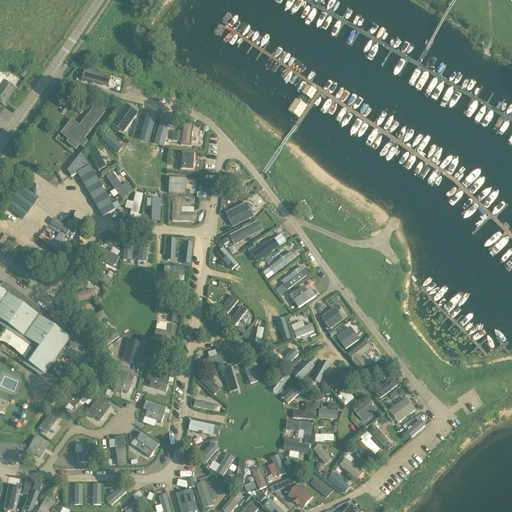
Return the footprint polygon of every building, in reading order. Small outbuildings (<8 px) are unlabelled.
[(83,72),(81,81),(108,88),(111,80),(83,72)] [(17,87),(5,79),(0,86),(0,101),(5,105),(17,87)] [(76,149),(79,145),(83,149),(88,142),(84,139),(104,113),(96,107),(80,127),(72,121),(62,134),(70,140),(68,143),(76,149)] [(112,124),(124,133),(136,116),(123,108),(112,124)] [(141,139),(148,141),(155,114),(148,112),(141,139)] [(167,114),(161,113),(157,137),(163,138),(167,114)] [(184,121),(181,146),(190,147),(194,122),(184,121)] [(103,140),(117,150),(122,143),(108,133),(103,140)] [(88,153),(98,173),(106,169),(95,149),(88,153)] [(103,217),(115,210),(98,181),(87,162),(85,157),(82,153),(68,171),(71,177),(78,173),(103,217)] [(180,169),(180,172),(195,173),(196,154),(181,153),(181,164),(180,169)] [(106,177),(122,200),(134,192),(127,183),(122,187),(112,173),(106,177)] [(237,176),(227,174),(225,186),(235,187),(237,176)] [(168,186),(168,196),(195,195),(194,186),(168,186)] [(237,194),(248,195),(249,188),(238,187),(237,194)] [(236,196),(227,194),(226,201),(235,203),(236,196)] [(135,195),(130,215),(138,217),(143,197),(135,195)] [(160,223),(161,200),(152,200),(152,223),(160,223)] [(247,203),(226,214),(233,228),(254,217),(247,203)] [(172,222),(194,223),(194,214),(182,214),(182,204),(172,204),(172,222)] [(74,230),(77,225),(58,210),(54,215),(74,230)] [(258,223),(229,237),(233,246),(262,232),(258,223)] [(0,246),(3,249),(4,246),(10,239),(4,235),(0,240),(0,246)] [(251,255),(257,263),(279,248),(274,240),(251,255)] [(185,259),(185,242),(177,242),(176,259),(185,259)] [(30,255),(32,256),(32,258),(43,262),(48,249),(34,243),(30,255)] [(124,247),(124,260),(132,260),(133,247),(124,247)] [(147,249),(139,249),(139,260),(147,260),(147,249)] [(238,266),(223,249),(216,255),(231,272),(238,266)] [(268,269),(273,276),(296,260),(291,253),(268,269)] [(281,283),(286,291),(308,276),(302,268),(281,283)] [(298,295),(308,288),(306,284),(295,291),(298,295)] [(46,371),(69,338),(22,305),(0,290),(0,319),(39,347),(28,362),(44,374),(46,371)] [(288,305),(293,311),(314,297),(310,290),(288,305)] [(218,313),(225,318),(237,302),(231,297),(218,313)] [(333,307),(322,315),(330,327),(343,319),(333,307)] [(241,309),(229,324),(234,329),(246,313),(241,309)] [(301,314),(289,319),(291,324),(303,319),(301,314)] [(171,322),(173,323),(180,324),(180,319),(181,316),(172,315),(171,322)] [(211,319),(206,325),(225,339),(229,333),(211,319)] [(315,331),(312,323),(305,325),(303,321),(291,325),(296,338),(315,331)] [(166,330),(156,328),(154,338),(173,341),(176,324),(167,323),(166,330)] [(351,325),(337,335),(346,347),(360,338),(351,325)] [(258,327),(254,342),(260,343),(263,328),(258,327)] [(14,342),(17,335),(6,330),(1,342),(18,349),(20,345),(14,342)] [(285,334),(267,339),(269,345),(286,339),(285,334)] [(235,337),(230,344),(249,358),(253,351),(235,337)] [(123,361),(138,364),(143,340),(128,338),(123,361)] [(366,339),(347,353),(359,368),(367,362),(361,355),(372,347),(366,339)] [(155,340),(152,347),(162,350),(164,344),(155,340)] [(102,352),(106,358),(111,354),(106,349),(102,352)] [(292,351),(280,364),(286,369),(298,356),(292,351)] [(113,353),(107,358),(114,367),(120,362),(113,353)] [(197,372),(221,365),(220,358),(195,365),(197,372)] [(108,374),(87,359),(76,373),(97,389),(108,374)] [(243,365),(249,385),(257,382),(251,362),(243,365)] [(310,362),(296,377),(301,381),(315,366),(310,362)] [(325,363),(316,381),(322,384),(331,366),(325,363)] [(223,371),(229,392),(237,389),(230,368),(223,371)] [(333,378),(328,384),(337,393),(353,376),(347,370),(337,381),(333,378)] [(129,393),(134,378),(120,372),(112,392),(120,395),(121,390),(129,393)] [(151,388),(166,392),(170,377),(150,372),(148,379),(152,380),(151,388)] [(270,386),(275,390),(287,376),(282,372),(270,386)] [(374,376),(367,381),(380,398),(398,384),(393,376),(381,385),(374,376)] [(214,397),(219,392),(205,378),(199,383),(214,397)] [(330,392),(331,391),(330,387),(328,387),(327,385),(328,385),(326,380),(325,381),(321,386),(324,395),(330,392)] [(74,408),(85,396),(73,386),(71,388),(59,401),(65,406),(68,403),(74,408)] [(283,399),(289,405),(302,391),(296,386),(283,399)] [(346,391),(340,395),(346,403),(352,399),(346,391)] [(406,397),(389,410),(398,422),(416,409),(406,397)] [(100,421),(110,408),(98,398),(85,415),(91,420),(94,416),(100,421)] [(368,399),(355,412),(365,423),(378,410),(368,399)] [(196,400),(194,409),(213,412),(215,404),(196,400)] [(143,410),(148,411),(145,418),(156,421),(161,423),(164,416),(166,408),(146,401),(143,410)] [(306,407),(305,412),(294,411),(293,419),(313,420),(314,404),(306,403),(306,407)] [(40,431),(42,429),(45,432),(54,421),(55,422),(62,413),(55,407),(37,429),(40,431)] [(319,411),(318,419),(337,420),(338,413),(319,411)] [(387,421),(382,416),(378,419),(382,425),(387,421)] [(215,427),(190,422),(188,432),(213,437),(215,427)] [(287,422),(286,429),(299,431),(303,432),(302,440),(305,440),(309,441),(311,441),(312,433),(313,425),(300,423),(300,424),(287,422)] [(420,423),(407,433),(411,438),(424,428),(420,423)] [(370,431),(384,448),(389,443),(376,427),(370,431)] [(137,448),(150,458),(158,446),(159,445),(142,433),(137,439),(141,442),(137,448)] [(48,443),(42,440),(35,435),(28,448),(24,454),(32,458),(34,454),(40,458),(45,449),(48,443)] [(361,439),(363,441),(366,444),(370,440),(365,435),(361,439)] [(122,440),(117,440),(118,454),(117,454),(118,466),(127,465),(125,437),(122,437),(122,440)] [(0,459),(18,462),(20,445),(0,442),(0,459)] [(97,442),(88,442),(88,446),(81,446),(81,463),(88,463),(96,463),(97,442)] [(355,448),(371,465),(378,459),(361,442),(355,448)] [(309,448),(284,444),(283,452),(308,456),(309,448)] [(211,446),(197,462),(203,467),(217,451),(211,446)] [(319,446),(313,450),(325,466),(331,461),(319,446)] [(355,458),(360,462),(363,459),(358,454),(355,458)] [(214,473),(222,479),(234,462),(226,456),(214,473)] [(271,459),(279,479),(285,476),(278,457),(271,459)] [(345,460),(340,466),(359,479),(363,473),(345,460)] [(240,463),(236,485),(243,487),(246,464),(240,463)] [(294,470),(292,464),(285,467),(288,473),(294,470)] [(260,470),(251,473),(258,492),(267,489),(260,470)] [(328,482),(344,494),(348,488),(332,476),(328,482)] [(304,486),(307,483),(301,478),(298,481),(304,486)] [(285,482),(287,485),(292,489),(296,485),(291,480),(285,482)] [(327,500),(332,494),(315,481),(311,486),(327,500)] [(35,482),(31,491),(38,494),(41,485),(35,482)] [(244,486),(247,492),(256,489),(253,483),(244,486)] [(204,511),(213,508),(205,484),(196,487),(204,511)] [(93,485),(93,506),(101,506),(101,485),(93,485)] [(3,509),(11,511),(16,488),(8,486),(3,509)] [(303,509),(312,498),(298,486),(288,497),(303,509)] [(106,501),(110,506),(126,493),(122,487),(106,501)] [(191,489),(176,493),(180,511),(188,511),(196,510),(191,489)] [(140,490),(133,494),(136,499),(143,495),(140,490)] [(24,508),(30,511),(37,495),(30,492),(24,508)] [(237,492),(221,511),(222,511),(232,511),(238,506),(240,507),(244,502),(242,501),(244,498),(237,492)] [(262,493),(257,499),(261,502),(266,497),(262,493)] [(170,511),(166,495),(159,497),(163,511),(170,511)] [(124,510),(125,511),(134,511),(147,503),(143,497),(124,510)] [(36,511),(45,511),(50,502),(43,498),(36,511)] [(282,511),(271,501),(264,507),(269,511),(282,511)]
